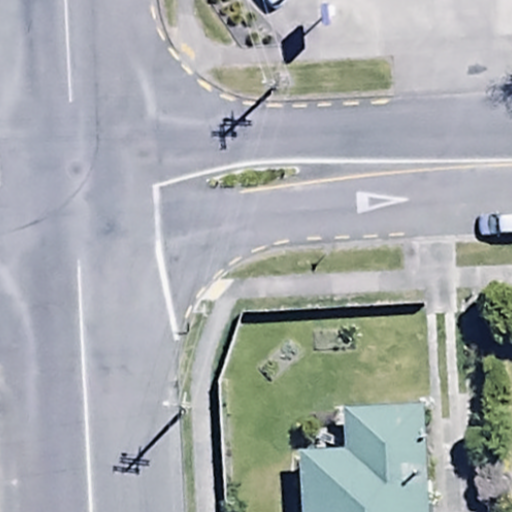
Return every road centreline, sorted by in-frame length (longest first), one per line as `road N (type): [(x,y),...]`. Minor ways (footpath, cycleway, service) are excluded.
road 1 (residential): [(511,167),(82,188)]
road 2 (tertiary): [(82,188),(95,511)]
road 3 (tertiary): [(70,0),(82,188)]
